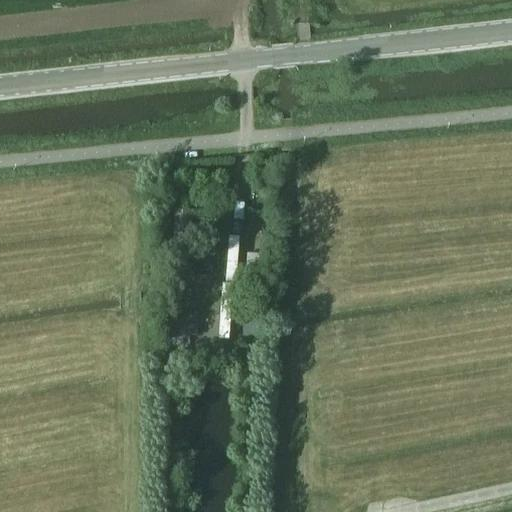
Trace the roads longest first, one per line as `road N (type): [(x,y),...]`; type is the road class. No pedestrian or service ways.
road 1 (tertiary): [(0,88),(511,32)]
road 2 (track): [(133,282),(134,511)]
